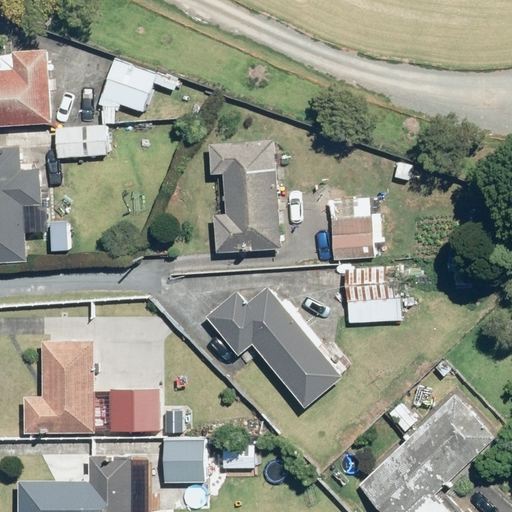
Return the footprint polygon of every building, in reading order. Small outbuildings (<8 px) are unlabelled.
[(0,53),(0,122),(56,121),(54,52),(0,53)] [(127,57),(109,98),(143,112),(161,72),(127,57)] [(61,123),(62,154),(110,153),(109,122),(61,123)] [(288,137),(214,143),(223,252),(297,246),(288,137)] [(0,151),(0,256),(34,255),(30,150),(0,151)] [(336,213),(336,255),(376,255),(376,213),(336,213)] [(73,252),(73,222),(57,222),(56,251),(73,252)] [(353,296),(404,296),(404,265),(352,265),(353,296)] [(242,360),(259,346),(310,405),(347,374),(270,286),(253,302),(242,289),(207,319),(242,360)] [(348,299),(348,320),(404,319),(404,298),(348,299)] [(114,310),(112,353),(161,355),(162,311),(114,310)] [(45,347),(46,396),(25,398),(29,432),(63,428),(63,426),(100,425),(97,345),(45,347)] [(499,435),(460,396),(410,447),(406,443),(362,481),(387,511),(465,511),(446,489),(499,435)] [(176,437),(173,479),(211,482),(214,440),(176,437)] [(27,472),(27,511),(138,511),(138,446),(94,447),(94,472),(27,472)]
